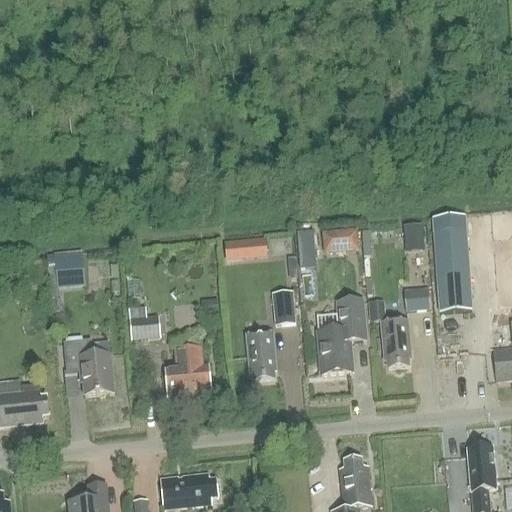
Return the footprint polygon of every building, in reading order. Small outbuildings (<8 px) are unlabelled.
[(462,221),(432,223),(434,238),(440,317),(469,315),(463,236),(462,221)] [(402,242),(400,226),(373,230),(376,247),(402,242)] [(425,254),(423,228),(403,229),(405,255),(425,254)] [(358,231),(322,234),(324,256),(359,253),(358,231)] [(314,257),(312,235),(297,236),(299,258),(314,257)] [(242,244),(224,245),(226,264),(244,262),(242,244)] [(85,290),(82,259),(54,261),(58,293),(85,290)] [(297,261),(287,261),(288,276),(298,275),(297,261)] [(119,283),(111,283),(112,296),(120,295),(119,283)] [(403,288),(405,314),(429,313),(428,291),(424,291),(424,286),(403,288)] [(293,295),(272,297),(273,309),(295,307),(293,295)] [(321,378),(352,375),(350,345),(366,343),(362,301),(334,304),(336,334),(317,336),(321,378)] [(218,303),(205,304),(206,316),(219,315),(218,303)] [(130,343),(159,341),(157,320),(145,321),(144,310),(128,311),(130,343)] [(388,372),(408,370),(407,362),(410,362),(407,324),(381,326),(384,364),(387,364),(388,372)] [(253,385),(273,382),(273,375),(275,374),(272,336),(246,339),(249,377),(252,377),(253,385)] [(86,401),(115,399),(111,359),(93,361),(92,344),(64,347),(66,375),(83,373),(86,401)] [(211,393),(208,369),(203,369),(201,352),(174,354),(176,372),(163,374),(166,403),(175,402),(175,405),(195,403),(194,395),(211,393)] [(511,352),(493,354),(496,385),(511,383),(511,352)] [(37,421),(47,420),(45,402),(40,402),(39,390),(23,391),(23,398),(0,400),(0,428),(38,425),(37,421)] [(467,454),(470,481),(472,511),(489,511),(488,495),(497,494),(492,451),(467,454)] [(343,511),(363,511),(371,511),(366,471),(362,472),(361,463),(342,465),(343,473),(339,474),(340,481),(343,511)] [(209,484),(209,481),(209,478),(160,483),(162,511),(188,511),(212,510),(211,504),(218,503),(216,484),(209,484)] [(0,511),(11,511),(10,504),(4,505),(4,498),(0,498),(0,511)] [(97,511),(97,503),(68,506),(68,511),(97,511)]
